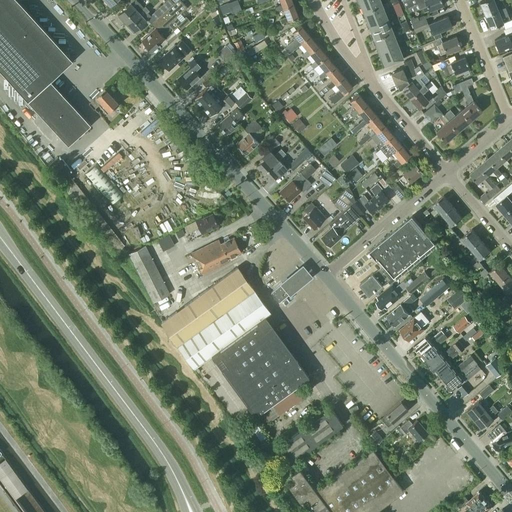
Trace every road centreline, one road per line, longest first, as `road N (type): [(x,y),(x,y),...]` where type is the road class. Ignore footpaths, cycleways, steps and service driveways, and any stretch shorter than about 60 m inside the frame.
road 1 (tertiary): [(324,276),(75,0)]
road 2 (tertiary): [(182,492),(0,237)]
road 3 (tertiary): [(511,496),(324,276)]
road 4 (residential): [(446,172),(345,52),(314,0)]
road 5 (residential): [(446,172),(324,276)]
road 6 (residential): [(460,0),(508,116)]
